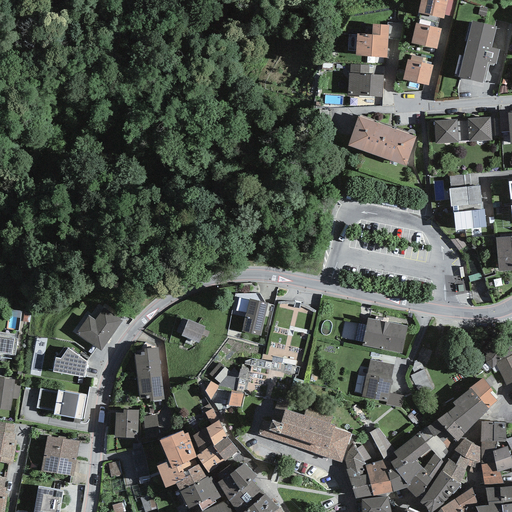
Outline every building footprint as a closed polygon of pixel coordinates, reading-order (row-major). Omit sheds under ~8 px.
[(420,0),(418,13),(443,19),(444,15),(447,0),(420,0)] [(447,0),(444,15),(453,17),(456,0),(447,0)] [(497,27),(472,21),(459,76),(482,82),(487,62),(495,64),(499,49),(491,47),(497,27)] [(401,24),(387,22),(387,25),(389,25),(388,39),(398,40),(401,24)] [(441,29),(416,23),(411,43),(436,49),(441,29)] [(388,39),(389,25),(387,25),(373,24),(372,35),(357,34),(356,56),(387,58),(388,39)] [(407,59),(403,79),(428,86),(433,66),(421,62),(423,58),(412,55),(410,60),(407,59)] [(382,97),(383,75),(368,74),(369,65),(349,64),(347,96),(358,97),(358,96),(382,97)] [(508,113),(508,112),(499,112),(501,132),(509,132),(508,113)] [(416,137),(358,116),(347,146),(406,166),(416,137)] [(490,117),(467,119),(467,121),(468,141),(468,142),(492,140),(490,117)] [(435,144),(458,143),(458,142),(457,122),(457,119),(434,121),(435,144)] [(457,122),(458,142),(468,141),(467,121),(457,122)] [(450,189),(471,187),(469,174),(449,176),(450,189)] [(481,204),(480,186),(471,187),(450,189),(449,189),(451,207),(453,207),(480,204),(481,204)] [(481,209),(480,204),(453,207),(453,212),(481,209)] [(453,212),(455,231),(486,227),(484,209),(481,209),(453,212)] [(511,236),(496,238),(499,271),(511,270),(511,236)] [(268,303),(249,298),(241,332),(260,336),(268,303)] [(101,351),(123,321),(104,307),(95,320),(88,316),(75,334),(101,351)] [(187,319),(182,317),(177,331),(199,341),(202,334),(207,337),(210,331),(204,328),(205,326),(188,317),(187,319)] [(407,326),(368,318),(362,345),(402,354),(407,326)] [(496,365),(506,386),(511,382),(511,343),(496,332),(495,333),(489,330),(479,344),(484,347),(483,350),(487,353),(485,356),(486,363),(492,370),(496,365)] [(15,335),(0,332),(0,352),(12,355),(15,335)] [(137,376),(161,373),(158,347),(141,349),(141,355),(135,355),(137,376)] [(87,362),(68,348),(61,359),(56,358),(53,371),(84,378),(87,362)] [(247,366),(243,365),(239,384),(249,387),(255,366),(267,369),(268,362),(249,358),(247,366)] [(395,365),(370,359),(362,394),(388,400),(387,404),(402,407),(404,394),(389,391),(395,365)] [(220,361),(210,372),(220,382),(230,370),(220,361)] [(421,393),(431,389),(423,371),(413,376),(421,393)] [(161,373),(137,376),(140,398),(150,397),(151,401),(164,400),(161,373)] [(15,380),(0,378),(0,409),(10,411),(12,399),(19,399),(20,386),(14,385),(15,380)] [(452,403),(455,406),(472,426),(489,410),(488,409),(497,401),(489,393),(492,391),(482,378),(468,389),(469,389),(452,403)] [(208,389),(214,393),(219,384),(212,380),(208,389)] [(54,411),(57,392),(40,389),(37,408),(54,411)] [(53,415),(82,420),(86,395),(58,390),(57,392),(54,411),(53,415)] [(243,393),(231,390),(228,403),(240,405),(243,393)] [(288,404),(276,400),(269,425),(262,422),(258,435),(313,452),(313,454),(341,463),(351,434),(332,428),(335,419),(307,409),(305,415),(286,410),(288,404)] [(212,409),(209,404),(201,409),(204,413),(205,412),(211,425),(218,420),(212,409)] [(455,406),(446,413),(464,434),(472,426),(455,406)] [(123,413),(115,413),(114,437),(137,438),(138,411),(123,410),(123,413)] [(457,442),(464,434),(446,413),(437,420),(445,429),(457,442)] [(156,414),(144,416),(146,437),(159,435),(156,414)] [(211,425),(206,428),(213,443),(214,446),(227,437),(219,420),(218,420),(211,425)] [(445,429),(437,420),(427,427),(434,437),(436,436),(445,429)] [(15,425),(0,421),(0,462),(13,464),(17,440),(14,440),(15,435),(13,434),(15,425)] [(493,422),(481,422),(481,438),(493,438),(493,422)] [(506,422),(493,422),(493,438),(497,438),(506,439),(506,422)] [(206,427),(191,437),(196,456),(213,443),(206,428),(206,427)] [(427,427),(418,433),(430,449),(434,454),(443,462),(449,452),(436,436),(434,437),(427,427)] [(377,428),(369,433),(383,460),(395,454),(393,452),(396,451),(377,428)] [(159,440),(166,454),(190,441),(188,433),(184,434),(182,431),(159,440)] [(418,433),(396,451),(393,452),(395,454),(397,458),(391,463),(409,486),(411,484),(410,483),(422,468),(415,461),(430,449),(418,433)] [(40,471),(73,476),(79,441),(47,436),(40,471)] [(214,446),(213,447),(226,463),(241,453),(227,437),(214,446)] [(511,437),(506,439),(507,442),(495,442),(495,450),(493,452),(495,462),(497,471),(500,471),(511,468),(511,473),(511,437)] [(481,438),(481,464),(495,462),(493,452),(495,450),(495,442),(507,442),(506,439),(497,438),(493,438),(481,438)] [(479,447),(464,439),(454,450),(448,459),(449,459),(441,471),(459,483),(460,482),(466,483),(472,473),(475,473),(480,462),(479,447)] [(190,441),(166,454),(169,462),(172,469),(194,458),(196,457),(190,441)] [(369,441),(356,449),(366,465),(381,461),(369,441)] [(213,443),(196,456),(209,474),(211,474),(226,463),(213,447),(214,446),(213,443)] [(356,449),(353,445),(348,451),(345,459),(347,469),(345,469),(355,499),(373,496),(365,465),(366,465),(356,449)] [(134,451),(138,479),(149,477),(145,450),(134,451)] [(397,458),(395,454),(383,460),(388,472),(393,492),(407,488),(409,486),(391,463),(397,458)] [(443,462),(434,454),(423,469),(422,468),(410,483),(411,484),(409,486),(407,488),(418,500),(420,503),(434,481),(432,480),(431,479),(443,462)] [(169,462),(157,466),(165,488),(175,484),(190,475),(188,470),(197,465),(194,458),(172,469),(169,462)] [(381,461),(366,465),(365,465),(373,496),(393,492),(388,472),(383,460),(381,461)] [(495,462),(481,464),(484,485),(503,483),(500,471),(497,471),(495,462)] [(198,464),(197,465),(188,470),(190,475),(175,484),(180,492),(206,477),(198,464)] [(256,476),(244,464),(230,474),(240,491),(252,480),(256,476)] [(434,481),(431,486),(448,499),(461,486),(459,483),(441,471),(434,481)] [(240,491),(230,474),(217,482),(229,500),(240,491)] [(206,477),(180,492),(190,511),(191,511),(200,507),(202,511),(216,503),(214,500),(222,496),(211,476),(208,478),(208,476),(206,477)] [(243,511),(264,494),(252,480),(240,491),(229,500),(240,511),(243,511)] [(38,486),(33,511),(59,511),(63,490),(38,486)] [(433,511),(443,504),(448,499),(431,486),(420,503),(428,511),(433,511)] [(488,505),(511,503),(511,486),(485,488),(488,505)] [(472,487),(441,509),(442,511),(477,511),(475,507),(479,506),(472,487)] [(273,511),(279,508),(264,494),(243,511),(273,511)] [(390,511),(388,496),(362,499),(362,511),(390,511)] [(231,511),(226,501),(202,511),(231,511)] [(479,506),(475,507),(477,511),(511,511),(511,503),(488,505),(479,506)]
